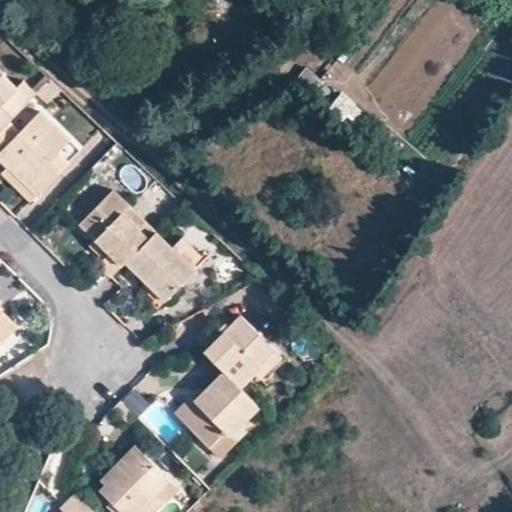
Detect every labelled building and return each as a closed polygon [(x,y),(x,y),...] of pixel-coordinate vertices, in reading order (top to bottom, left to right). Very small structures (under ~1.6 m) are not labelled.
[(10,88),(0,78),(0,128),(8,121),(31,97),(15,84),(10,88)] [(8,121),(0,128),(0,157),(10,167),(37,193),(58,172),(47,161),(67,140),(38,111),(18,131),(8,121)] [(67,141),(67,140),(47,161),(58,172),(77,150),(67,141)] [(31,199),(37,193),(10,167),(4,174),(31,199)] [(123,211),(128,204),(112,189),(79,222),(95,237),(109,249),(102,256),(97,262),(101,265),(112,276),(125,261),(149,237),(123,211)] [(154,229),(128,204),(123,211),(149,237),(155,231),(155,230),(154,229)] [(149,237),(125,261),(164,299),(194,269),(155,231),(149,237)] [(89,243),(102,256),(109,249),(95,237),(89,243)] [(0,342),(15,328),(0,312),(0,342)] [(253,372),(277,349),(240,313),(228,325),(215,338),(204,350),(224,371),(239,386),(253,372)] [(285,358),(277,349),(253,372),(261,380),(262,381),(274,369),(284,358),(285,358)] [(239,386),(224,371),(195,398),(191,394),(175,412),(208,446),(208,445),(224,429),(227,433),(257,403),(239,386)] [(137,388),(114,407),(129,424),(151,405),(137,388)] [(230,436),(227,433),(224,429),(208,445),(208,446),(214,451),(230,436)] [(146,511),(139,505),(155,489),(167,477),(135,446),(101,480),(106,485),(98,492),(117,509),(113,511),(146,511)] [(156,490),(155,489),(139,505),(146,511),(149,511),(164,497),(156,490)] [(66,511),(65,511),(94,511),(75,493),(61,507),(66,511)]
